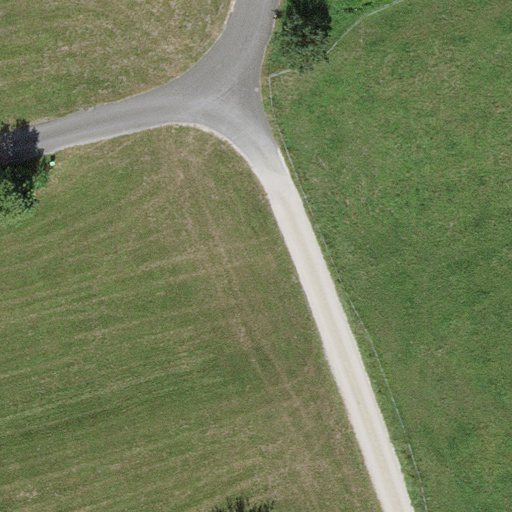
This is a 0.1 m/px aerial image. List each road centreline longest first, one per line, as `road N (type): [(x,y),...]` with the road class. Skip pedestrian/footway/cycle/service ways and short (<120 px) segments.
road 1 (track): [(399,511),(265,153),(211,86)]
road 2 (track): [(252,0),(211,86),(0,150)]
